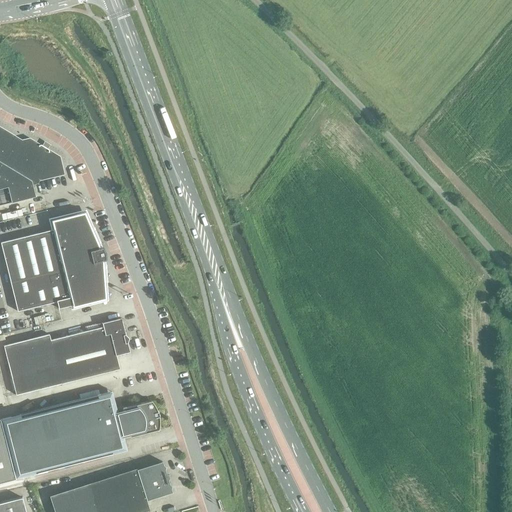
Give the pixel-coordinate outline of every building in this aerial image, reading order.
[(0,205),(12,202),(36,197),(32,181),(62,173),(59,158),(29,140),(21,142),(0,128),(0,205)] [(93,251),(85,218),(61,224),(60,219),(50,222),(52,230),(1,243),(18,311),(57,302),(58,308),(71,305),(72,309),(88,305),(86,298),(103,294),(95,260),(100,259),(98,250),(93,251)] [(130,352),(121,318),(102,323),(103,327),(51,340),(49,334),(4,346),(16,395),(120,369),(116,355),(130,352)] [(100,402),(98,395),(0,420),(15,479),(127,450),(123,437),(129,435),(130,437),(159,430),(160,426),(160,420),(159,418),(158,414),(157,410),(156,408),(151,401),(123,408),(123,410),(117,412),(114,398),(100,402)] [(0,482),(15,479),(0,420),(0,419),(0,482)] [(166,474),(165,470),(165,467),(163,465),(162,462),(137,470),(136,469),(88,484),(52,495),(57,511),(142,511),(149,510),(146,501),(172,492),(171,489),(172,486),(169,485),(168,480),(169,479),(168,475),(166,474)] [(25,511),(22,498),(0,503),(0,511),(25,511)]
